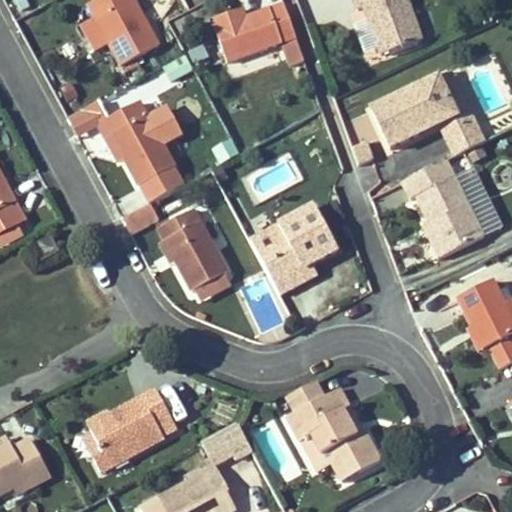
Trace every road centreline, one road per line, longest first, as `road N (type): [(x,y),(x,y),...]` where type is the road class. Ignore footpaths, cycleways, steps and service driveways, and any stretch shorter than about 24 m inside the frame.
road 1 (residential): [(0,35),(149,317)]
road 2 (residential): [(149,317),(242,362),(270,365),(352,335),(391,344)]
road 3 (residential): [(391,344),(419,373),(433,406),(436,462),(411,496),(383,511)]
road 4 (residential): [(354,175),(390,296),(391,344)]
road 5 (residential): [(0,395),(149,317)]
